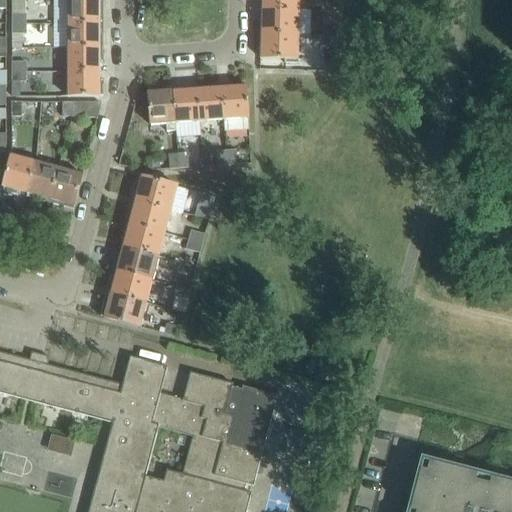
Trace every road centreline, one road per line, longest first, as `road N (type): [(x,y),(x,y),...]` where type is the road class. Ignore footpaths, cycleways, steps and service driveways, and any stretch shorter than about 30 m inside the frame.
road 1 (residential): [(0,279),(45,291),(68,276),(127,56)]
road 2 (residential): [(238,0),(231,47),(127,56)]
